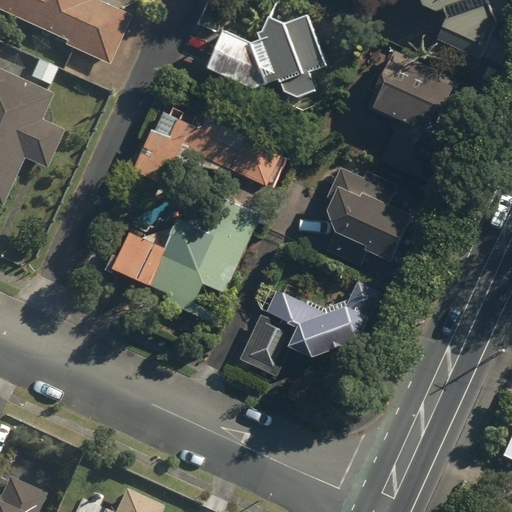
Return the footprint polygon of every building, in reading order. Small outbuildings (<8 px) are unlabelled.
[(0,0),(0,12),(108,64),(132,15),(102,1),(102,0),(0,0)] [(504,23),(493,0),(424,0),(426,12),(450,22),(442,39),(489,59),(504,23)] [(263,88),(274,82),(284,79),(284,80),(284,81),(285,83),(285,84),(286,85),(287,86),(287,87),(288,88),(289,89),(290,90),(291,91),(292,92),(293,93),(294,94),(296,94),(297,95),(298,95),(299,96),(301,96),(302,96),(303,96),(305,97),(306,96),(307,96),(309,96),(310,96),(311,96),(312,95),(314,95),(315,94),(316,94),(317,93),(318,92),(320,91),(320,90),(313,69),(331,63),(314,14),(290,23),(276,16),(263,44),(230,29),(214,66),(263,88)] [(460,80),(397,53),(373,107),(403,120),(385,162),(429,181),(452,126),(443,122),(460,80)] [(0,203),(4,205),(25,158),(46,168),(63,130),(41,119),(53,91),(49,89),(58,68),(40,60),(30,82),(0,68),(0,203)] [(198,123),(170,110),(142,172),(180,190),(199,150),(277,186),(293,151),(204,110),(198,123)] [(331,200),(337,203),(332,213),(340,229),(331,248),(367,266),(373,253),(396,263),(418,217),(395,206),(405,187),(370,171),(368,176),(346,166),(331,200)] [(137,226),(117,267),(174,296),(171,302),(212,322),(270,204),(237,188),(214,236),(185,221),(173,244),(137,226)] [(349,305),(329,311),(268,283),(258,305),(267,310),(244,360),(281,377),(294,349),(315,358),(365,340),(386,293),(360,281),(349,305)] [(0,511),(36,511),(45,495),(10,477),(0,496),(0,511)] [(161,511),(164,508),(126,490),(115,511),(111,511),(104,509),(102,511),(161,511)]
